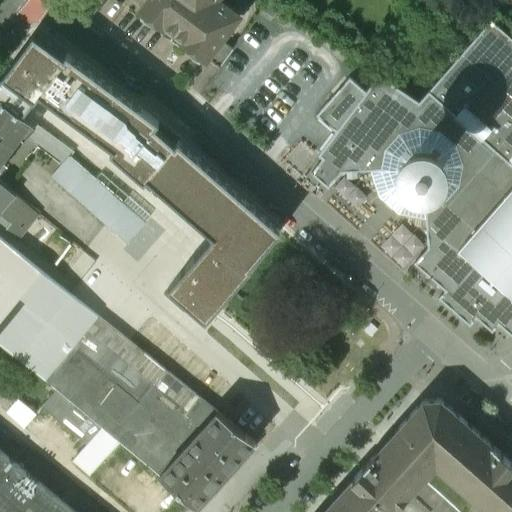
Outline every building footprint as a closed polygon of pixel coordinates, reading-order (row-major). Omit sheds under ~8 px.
[(146,0),(140,9),(206,57),(234,20),(233,11),(218,0),(146,0)] [(279,9),(267,1),(261,10),(273,17),(279,9)] [(511,163),(508,160),(511,155),(511,38),(490,19),(419,101),(378,74),(318,154),(321,157),(310,172),(328,187),(341,171),(343,171),(343,170),(360,169),(360,170),(370,169),(378,190),(403,214),(425,218),(426,228),(427,228),(428,245),(427,245),(427,246),(413,262),(444,289),(443,290),(444,290),(440,295),(440,294),(438,296),(440,298),(453,309),(452,309),(455,311),(467,322),(469,324),(471,322),(471,321),(474,317),(475,318),(476,317),(477,318),(478,317),(490,328),(489,328),(492,330),(494,328),(493,328),(497,324),(498,323),(499,324),(500,323),(511,333),(511,334),(511,335),(511,163)] [(281,229),(177,139),(174,142),(154,125),(158,120),(66,52),(63,56),(33,33),(0,76),(0,98),(22,115),(38,93),(112,148),(109,151),(143,181),(146,178),(212,235),(167,287),(205,319),(251,267),(249,265),(281,229)] [(0,98),(0,160),(22,130),(63,161),(68,154),(71,151),(22,115),(0,98)] [(127,242),(144,221),(112,193),(112,192),(68,154),(63,161),(51,175),(127,242)] [(0,209),(2,211),(15,194),(0,181),(0,209)] [(37,212),(15,194),(2,211),(0,213),(22,231),(37,212)] [(22,231),(0,213),(0,212),(0,235),(11,244),(22,231)] [(0,265),(15,248),(11,244),(0,235),(0,265)] [(97,313),(15,248),(0,265),(0,342),(56,388),(76,405),(118,352),(109,344),(107,345),(85,328),(97,313)] [(153,316),(142,331),(175,355),(172,358),(195,375),(208,357),(153,316)] [(153,380),(118,352),(76,405),(119,441),(159,474),(203,426),(150,384),(153,380)] [(76,405),(56,388),(42,403),(87,442),(73,459),(90,474),(119,441),(76,405)] [(37,411),(20,396),(7,410),(25,425),(37,411)] [(320,511),(511,511),(511,459),(440,397),(423,398),(394,430),(396,432),(377,452),(375,450),(320,511)] [(203,426),(159,474),(196,505),(244,451),(255,440),(218,410),(203,426)] [(77,511),(0,448),(0,511),(77,511)]
